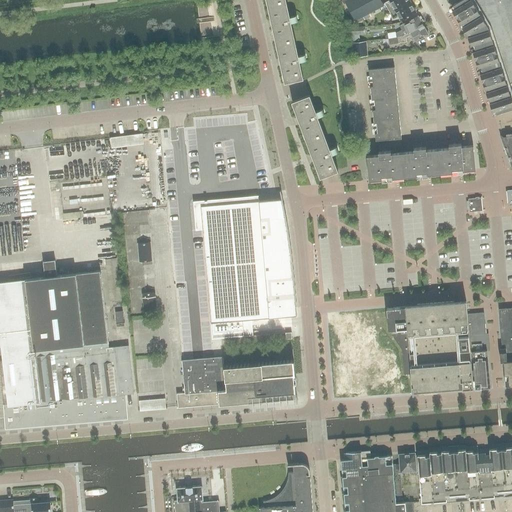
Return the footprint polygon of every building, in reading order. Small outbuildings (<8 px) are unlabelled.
[(290,16),(286,0),(284,0),(268,4),(276,43),(295,39),(291,22),(298,21),(296,15),(290,16)] [(369,12),(383,5),(380,0),(342,0),(348,11),(350,10),(355,20),(363,16),(369,12)] [(401,20),(416,12),(409,0),(391,0),(386,3),(394,17),(398,15),(401,20)] [(511,0),(461,0),(453,5),(455,9),(453,10),(469,36),(494,115),(511,108),(511,0)] [(405,35),(423,25),(418,16),(403,24),(407,31),(405,33),(403,29),(396,33),(397,36),(405,35)] [(429,35),(423,25),(405,35),(397,36),(398,37),(399,43),(407,42),(406,38),(410,36),(414,43),(429,35)] [(298,56),(295,39),(276,43),(285,82),(303,78),(300,61),(306,60),(305,54),(298,56)] [(368,56),(367,41),(352,42),(353,57),(368,56)] [(379,152),(379,154),(403,152),(395,67),(369,69),(376,140),(378,140),(379,152)] [(316,111),(310,95),(292,102),(306,139),(324,133),(318,117),(324,114),(322,109),(316,111)] [(511,132),(500,135),(509,158),(511,166),(511,132)] [(114,145),(147,143),(146,133),(114,134),(114,145)] [(330,149),(324,133),(306,139),(321,177),(338,171),(332,154),(338,152),(336,147),(330,149)] [(475,170),(474,153),(473,145),(462,146),(461,144),(449,145),(449,147),(426,150),(426,147),(414,148),(414,151),(403,152),(379,154),(368,155),(370,180),(475,170)] [(73,180),(103,176),(102,167),(72,170),(73,180)] [(66,219),(113,214),(109,181),(86,184),(87,187),(71,189),(72,196),(64,197),(66,219)] [(470,211),(482,210),(481,198),(469,199),(470,211)] [(260,208),(222,211),(215,212),(220,278),(217,278),(217,280),(176,284),(181,349),(179,349),(180,360),(182,360),(223,357),(221,330),(233,329),(233,331),(271,328),(270,317),(297,315),(293,272),(292,266),(291,255),(290,244),(288,233),(287,222),(286,217),(261,219),(260,208)] [(140,262),(152,260),(151,242),(138,243),(140,262)] [(117,258),(105,259),(110,302),(121,301),(117,258)] [(0,353),(4,353),(5,360),(0,361),(6,428),(127,417),(125,394),(134,393),(129,345),(109,348),(101,273),(57,278),(55,260),(44,261),(46,279),(26,281),(27,282),(0,284),(0,353)] [(144,312),(157,311),(155,292),(143,293),(144,312)] [(387,308),(389,331),(402,349),(404,369),(404,374),(408,374),(411,374),(413,393),(473,388),(466,301),(387,308)] [(511,307),(500,309),(503,348),(500,348),(501,362),(504,361),(505,386),(511,385),(511,307)] [(125,325),(123,311),(116,312),(117,326),(125,325)] [(473,352),(476,388),(490,387),(487,350),(486,350),(485,334),(486,334),(484,312),(468,314),(471,352),(473,352)] [(347,321),(348,334),(359,333),(359,321),(347,321)] [(294,374),(295,374),(294,360),(224,366),(223,357),(182,360),(185,393),(177,393),(178,407),(264,400),(264,403),(272,401),(279,401),(278,399),(296,397),(294,374)] [(339,361),(331,362),(334,399),(410,393),(408,374),(404,374),(404,369),(340,374),(339,361)] [(169,397),(142,398),(143,409),(169,408),(169,397)] [(449,452),(449,450),(429,452),(429,454),(425,454),(417,455),(422,504),(447,501),(447,500),(446,496),(449,496),(469,495),(469,499),(495,497),(494,492),(511,490),(511,446),(502,447),(490,449),(489,449),(478,450),(477,450),(473,450),(466,450),(466,449),(458,449),(458,451),(449,452)] [(414,511),(414,501),(397,503),(392,455),(362,458),(361,451),(346,452),(347,459),(341,459),(345,511),(414,511)] [(400,471),(416,470),(414,453),(400,454),(401,463),(394,464),(394,474),(395,474),(395,480),(401,480),(400,471)] [(310,474),(310,470),(309,469),(309,467),(308,466),(306,464),(305,464),(303,463),(301,463),(293,464),(294,472),(289,472),(288,476),(288,479),(287,482),(285,486),(284,489),(282,491),(279,494),(277,496),(274,498),(270,499),(267,501),(264,501),(264,507),(260,507),(259,511),(313,511),(310,476),(308,477),(307,475),(310,474)] [(178,501),(176,501),(176,511),(225,511),(225,510),(220,510),(219,501),(202,503),(201,500),(203,499),(202,486),(192,487),(187,487),(177,488),(178,501)] [(31,501),(13,502),(13,500),(0,500),(0,511),(51,511),(52,511),(52,505),(51,505),(51,502),(38,503),(38,498),(31,498),(31,501)]
